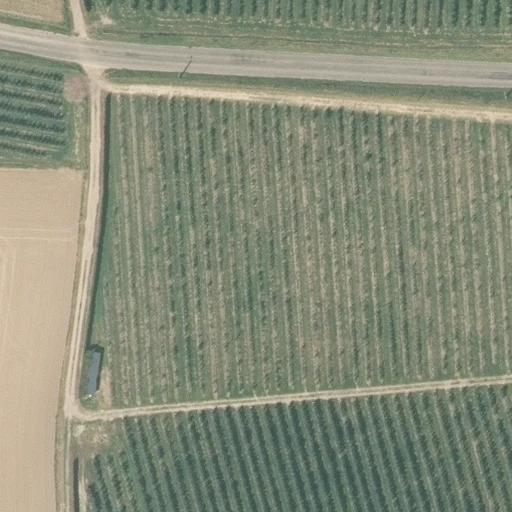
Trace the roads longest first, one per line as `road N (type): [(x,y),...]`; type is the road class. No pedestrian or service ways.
road 1 (track): [(66,511),(62,420),(97,166),(90,54),(71,0)]
road 2 (tertiary): [(0,36),(90,54),(511,76)]
